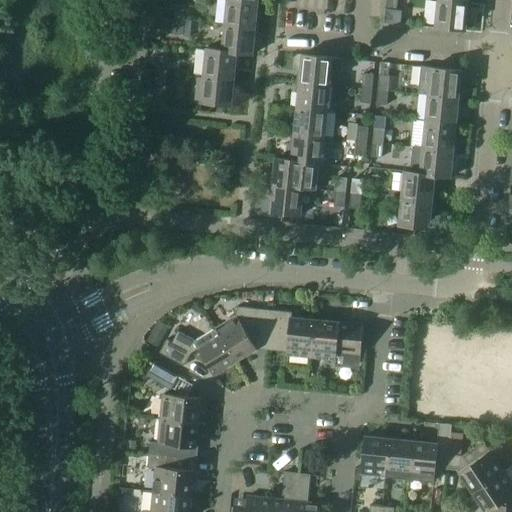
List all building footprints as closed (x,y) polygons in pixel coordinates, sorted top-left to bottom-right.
[(254,0),(228,0),(226,24),(256,27),(259,0),(254,0)] [(397,11),(397,0),(387,0),(387,10),(385,22),(400,23),(401,11),(397,11)] [(469,3),(439,0),(437,0),(435,27),(466,30),(469,3)] [(176,5),(175,19),(185,20),(186,6),(176,5)] [(185,20),(175,19),(173,33),(183,34),(185,20)] [(226,24),(223,50),(223,51),(238,52),(237,53),(253,55),(256,27),(226,24)] [(207,48),(205,75),(235,78),(237,53),(238,52),(223,51),(223,50),(207,48)] [(302,54),(300,81),(331,85),(339,85),(341,58),(302,54)] [(159,56),(158,70),(168,71),(169,57),(159,56)] [(418,93),(428,95),(460,98),(462,70),(421,66),(418,93)] [(168,71),(158,70),(156,85),(166,86),(168,71)] [(364,73),(363,88),(373,89),(374,74),(364,73)] [(235,78),(205,75),(202,102),(232,105),(235,78)] [(380,75),(379,89),(389,90),(390,76),(380,75)] [(300,81),(297,108),(328,111),(331,85),(300,81)] [(373,89),(363,88),(361,102),(371,103),(373,89)] [(389,90),(379,89),(377,104),(387,105),(389,90)] [(428,95),(426,121),(457,124),(460,98),(428,95)] [(297,108),(294,134),(333,138),(336,112),(328,111),(297,108)] [(414,120),(411,146),(415,146),(454,150),(457,124),(426,121),(414,120)] [(359,126),(357,140),(367,141),(369,127),(359,126)] [(375,128),(373,142),(383,143),(385,129),(375,128)] [(333,138),(294,134),(293,144),(287,143),(286,159),(321,163),(331,164),(333,138)] [(367,141),(357,140),(356,155),(366,156),(367,141)] [(383,143),(373,142),(372,156),(382,157),(383,143)] [(404,171),(404,172),(436,175),(435,176),(451,177),(454,150),(415,146),(412,171),(404,171)] [(276,158),(273,185),(304,188),(318,189),(321,163),(286,159),(276,158)] [(393,172),(391,191),(402,192),(402,198),(433,201),(435,176),(436,175),(404,172),(404,173),(393,172)] [(338,177),(336,191),(346,192),(348,178),(338,177)] [(353,179),(352,193),(362,194),(363,180),(353,179)] [(304,188),(273,185),(270,212),(301,215),(304,188)] [(346,192),(336,191),(335,206),(345,207),(346,192)] [(362,194),(352,193),(350,207),(360,208),(362,194)] [(433,201),(402,198),(399,225),(430,228),(433,201)] [(236,316),(216,329),(236,361),(257,348),(269,349),(273,310),(237,306),(236,316)] [(293,312),(273,310),(269,349),(287,351),(287,355),(312,357),(316,319),(292,317),(293,312)] [(364,324),(316,319),(312,357),(336,360),(337,352),(361,354),(364,324)] [(158,320),(148,341),(158,347),(169,326),(158,320)] [(236,361),(216,329),(196,341),(178,331),(172,342),(167,339),(160,352),(184,366),(191,353),(199,348),(215,374),(236,361)] [(178,376),(154,363),(147,376),(171,389),(178,376)] [(163,394),(161,419),(199,423),(202,398),(163,394)] [(151,441),(149,454),(194,459),(195,447),(197,447),(199,423),(161,419),(159,442),(151,441)] [(436,464),(448,466),(449,454),(452,424),(440,423),(438,443),(414,440),(410,479),(435,481),(436,464)] [(362,474),(386,476),(390,438),(365,435),(362,474)] [(386,476),(410,479),(414,440),(390,438),(386,476)] [(459,472),(473,492),(504,471),(484,440),(462,455),(449,454),(448,466),(460,467),(462,470),(459,472)] [(135,450),(136,442),(125,441),(124,449),(135,450)] [(156,468),(154,491),(192,495),(194,470),(193,470),(194,459),(149,454),(148,467),(156,468)] [(511,511),(511,465),(504,471),(473,492),(486,511),(488,511),(491,510),(491,511),(511,511)] [(282,499),(272,498),(270,511),(294,511),(298,473),(285,471),(282,499)] [(311,474),(298,473),(294,511),(320,511),(321,503),(309,502),(311,474)] [(127,488),(119,488),(118,495),(126,496),(127,488)] [(190,511),(192,495),(154,491),(152,511),(149,511),(146,511),(145,511),(144,511),(143,511),(190,511)] [(235,505),(234,511),(270,511),(272,498),(248,495),(247,507),(235,505)]
